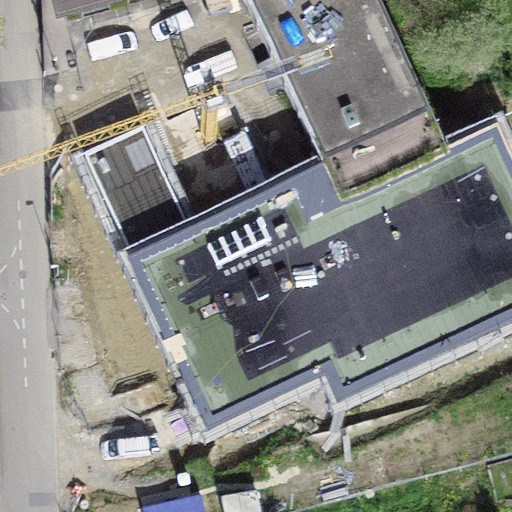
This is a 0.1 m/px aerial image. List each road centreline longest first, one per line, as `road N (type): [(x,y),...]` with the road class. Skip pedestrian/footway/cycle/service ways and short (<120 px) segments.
road 1 (residential): [(4,0),(28,273)]
road 2 (residential): [(28,273),(38,511)]
